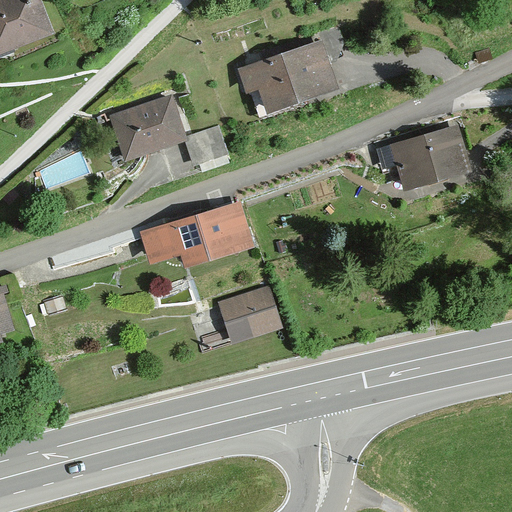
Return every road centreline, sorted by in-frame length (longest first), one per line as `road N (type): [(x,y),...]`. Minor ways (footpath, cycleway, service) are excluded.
road 1 (residential): [(0,260),(284,157),(441,89)]
road 2 (primary): [(0,480),(319,401)]
road 3 (residential): [(0,172),(183,0)]
road 4 (primary): [(319,401),(511,358)]
